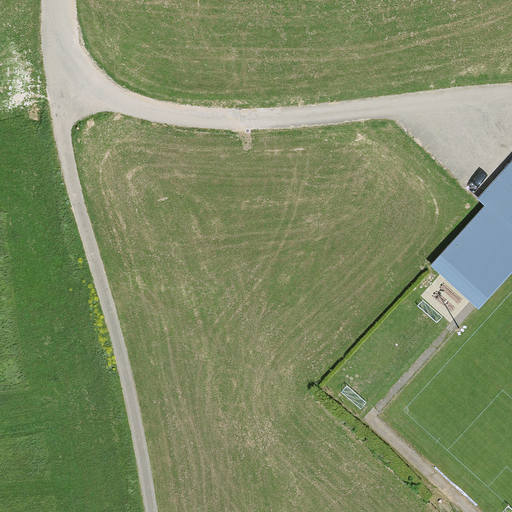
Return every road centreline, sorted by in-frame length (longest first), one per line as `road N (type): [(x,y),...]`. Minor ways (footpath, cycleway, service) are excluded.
road 1 (residential): [(78,76),(60,118),(123,359),(151,511)]
road 2 (residential): [(78,76),(139,108),(243,121),(511,96)]
